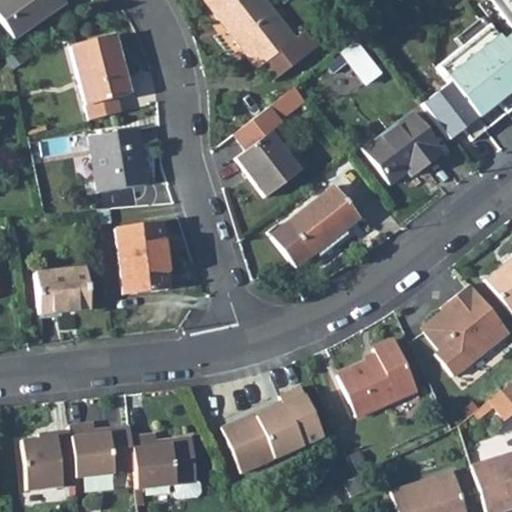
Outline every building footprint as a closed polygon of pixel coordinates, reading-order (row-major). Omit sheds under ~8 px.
[(57,0),(0,0),(0,25),(10,40),(61,4),(57,0)] [(302,32),(292,39),(261,0),(200,0),(254,69),(259,65),(271,81),(314,48),(302,32)] [(374,0),(354,0),(362,9),(374,0)] [(463,2),(394,53),(423,92),(492,40),(463,2)] [(127,95),(112,36),(67,48),(83,106),(115,98),(127,95)] [(339,56),(362,86),(377,74),(354,45),(339,56)] [(83,106),(86,121),(118,113),(115,98),(83,106)] [(359,151),(386,186),(403,173),(415,164),(419,168),(437,155),(407,115),(359,151)] [(94,194),(144,187),(134,127),(85,135),(94,194)] [(267,134),(232,159),(262,199),(296,173),(267,134)] [(403,173),(406,178),(419,168),(415,164),(403,173)] [(355,220),(330,187),(268,234),(291,268),(355,220)] [(112,228),(120,297),(165,291),(157,223),(112,228)] [(511,256),(500,266),(503,269),(511,261),(511,256)] [(500,266),(482,281),(510,316),(511,314),(511,261),(503,269),(500,266)] [(86,310),(82,270),(32,275),(36,315),(86,310)] [(451,378),(505,334),(466,286),(447,302),(452,309),(445,315),(441,311),(441,312),(423,326),(422,333),(437,352),(432,356),(451,378)] [(452,309),(447,302),(438,309),(441,312),(441,311),(445,315),(452,309)] [(374,359),(335,377),(353,418),(413,391),(390,341),(370,350),(374,359)] [(489,351),(457,378),(465,388),(497,361),(489,351)] [(262,408),(218,429),(239,474),(319,437),(296,387),(275,397),(277,401),(279,405),(264,412),(262,408)] [(511,413),(511,407),(499,392),(487,401),(491,405),(503,420),(511,413)] [(262,408),(264,412),(279,405),(277,401),(262,408)] [(487,401),(472,414),(475,417),(491,405),(487,401)] [(92,431),(91,424),(67,427),(67,432),(72,479),(111,475),(110,472),(132,470),(128,438),(127,428),(104,430),(105,435),(92,436),(92,431)] [(72,479),(67,432),(52,433),(52,438),(37,440),(18,442),(24,492),(73,486),(72,479)] [(153,442),(153,435),(128,438),(132,470),(134,491),(172,486),(173,497),(177,500),(194,498),(198,493),(197,485),(193,481),(189,438),(166,441),(166,446),(154,447),(153,442)] [(511,451),(469,466),(484,511),(500,511),(511,507),(511,451)] [(389,491),(395,511),(463,511),(451,472),(389,491)]
